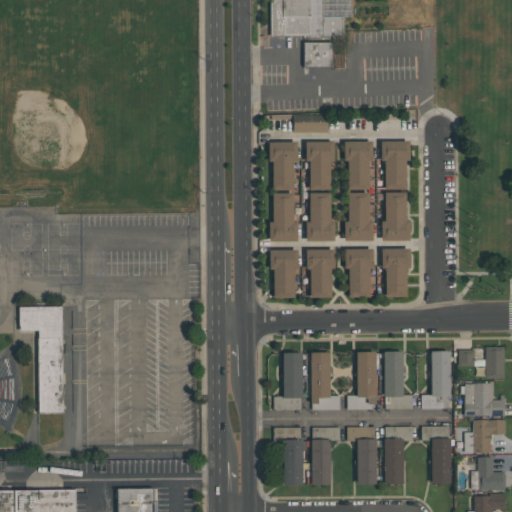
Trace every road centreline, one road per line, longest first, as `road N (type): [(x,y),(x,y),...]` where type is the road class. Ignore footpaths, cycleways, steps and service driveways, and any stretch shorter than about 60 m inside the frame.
road 1 (residential): [(219,326),(511,320)]
road 2 (secondary): [(216,0),(218,241)]
road 3 (secondary): [(244,326),(241,140)]
road 4 (residential): [(442,136),(445,321)]
road 5 (secondary): [(241,140),(241,0)]
road 6 (secondary): [(252,511),(246,375)]
road 7 (secondary): [(219,326),(223,462)]
